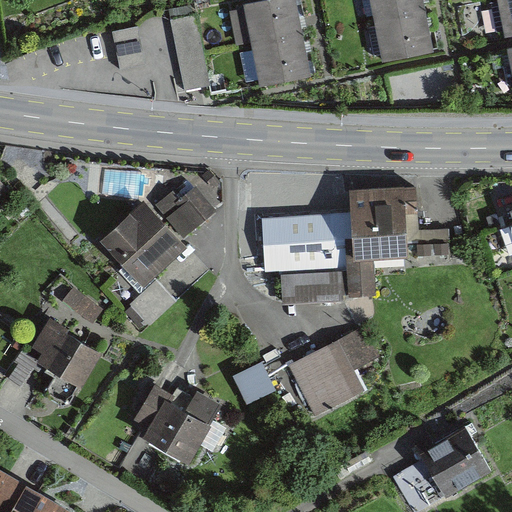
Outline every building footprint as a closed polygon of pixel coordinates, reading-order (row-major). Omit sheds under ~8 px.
[(247,10),(233,13),(239,43),(252,41),(254,50),(241,53),(247,82),(259,79),(261,85),(311,75),(295,0),(268,0),(245,5),(247,10)] [(421,0),(368,0),(381,57),(432,46),(421,0)] [(511,0),(496,0),(503,33),(511,31),(511,0)] [(196,15),(171,20),(185,91),(210,86),(196,15)] [(138,27),(113,32),(121,70),(146,64),(138,27)] [(416,184),(347,187),(348,210),(350,270),(282,273),(283,297),(375,293),(373,259),(408,257),(405,212),(418,211),(416,184)] [(148,206),(139,196),(93,240),(143,293),(158,279),(187,251),(180,243),(214,210),(190,186),(176,199),(167,189),(148,206)] [(350,270),(348,210),(262,214),(265,274),(282,273),(350,270)] [(175,297),(158,279),(143,293),(130,305),(148,323),(175,297)] [(101,310),(84,298),(77,309),(94,321),(101,310)] [(66,328),(52,320),(45,332),(57,339),(43,364),(57,372),(44,395),(66,408),(98,353),(63,333),(66,328)] [(369,327),(287,366),(313,420),(373,392),(360,365),(382,355),(369,327)] [(28,342),(15,333),(0,355),(12,363),(14,361),(19,364),(9,379),(22,387),(39,360),(23,350),(28,342)] [(262,362),(235,375),(249,402),(276,390),(262,362)] [(173,397),(156,387),(138,417),(154,426),(147,437),(187,461),(219,408),(198,395),(196,399),(178,388),(173,397)] [(467,425),(417,452),(425,466),(399,480),(415,511),(437,511),(497,480),(467,425)] [(67,511),(0,471),(0,508),(5,511),(67,511)]
